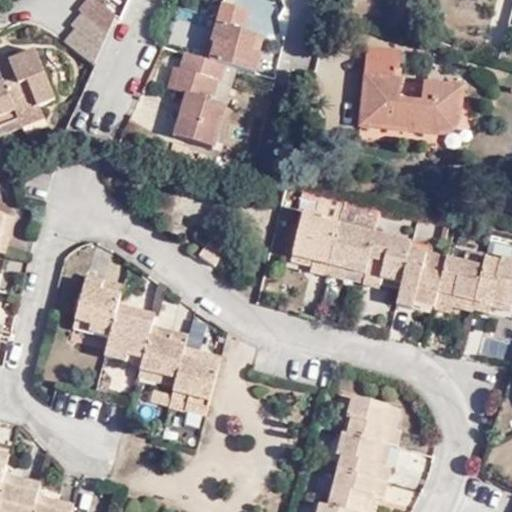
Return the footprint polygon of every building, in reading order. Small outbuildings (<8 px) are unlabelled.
[(64,43),(93,67),(100,50),(108,34),(116,16),(95,0),(87,0),(79,11),(82,13),(71,26),(75,29),(64,43)] [(237,69),(256,75),(262,56),(253,53),(258,37),(245,33),(250,13),(222,5),(212,42),(215,43),(209,61),(226,66),(237,69)] [(253,53),(262,56),(267,39),(258,37),(253,53)] [(205,40),(200,58),(209,61),(215,43),(212,42),(205,40)] [(8,61),(5,55),(0,57),(0,80),(1,84),(5,83),(18,115),(40,106),(55,100),(35,50),(18,57),(8,61)] [(402,53),(369,50),(360,138),(384,141),(385,130),(436,134),(442,135),(447,135),(454,129),(458,124),(460,120),(464,87),(426,84),(423,103),(397,101),(402,53)] [(16,52),(5,55),(8,61),(18,57),(16,52)] [(200,58),(185,54),(179,70),(173,92),(186,96),(173,138),(214,150),(227,105),(214,101),(219,82),(221,82),(226,66),(209,61),(200,58)] [(227,105),(237,69),(226,66),(221,82),(219,82),(214,101),(227,105)] [(173,92),(179,70),(174,69),(168,91),(173,92)] [(5,83),(1,84),(0,84),(0,127),(19,119),(18,115),(5,83)] [(40,106),(18,115),(19,119),(26,135),(48,126),(40,106)] [(339,226),(345,201),(320,195),(315,215),(325,217),(324,222),(339,226)] [(376,235),(381,209),(345,201),(339,226),(376,235)] [(327,277),(339,226),(324,222),(325,217),(315,215),(303,212),(294,253),(314,258),(312,267),(311,274),(327,277)] [(0,253),(5,254),(10,238),(5,236),(10,216),(0,213),(0,253)] [(5,236),(10,238),(14,218),(10,216),(5,236)] [(367,270),(376,235),(339,226),(327,277),(344,281),(346,275),(347,266),(367,270)] [(403,279),(410,250),(412,243),(376,235),(367,270),(365,279),(364,286),(378,288),(379,282),(381,273),(403,279)] [(200,256),(216,266),(228,249),(212,238),(200,256)] [(437,299),(446,259),(447,259),(410,250),(403,279),(401,288),(397,306),(413,310),(415,303),(417,294),(437,299)] [(314,258),(294,253),(291,262),(312,267),(314,258)] [(500,262),(485,258),(483,267),(474,303),(473,310),(490,314),(492,307),(494,298),(511,301),(511,260),(501,258),(500,262)] [(451,314),(453,307),(455,298),(474,303),(483,267),(446,259),(437,299),(435,308),(435,310),(451,314)] [(365,279),(367,270),(347,266),(346,275),(365,279)] [(381,273),(379,282),(401,288),(403,279),(381,273)] [(119,305),(122,291),(103,287),(104,281),(87,277),(75,321),(91,326),(89,333),(110,338),(118,309),(119,305)] [(122,291),(124,286),(104,281),(103,287),(122,291)] [(435,308),(437,299),(417,294),(415,303),(435,308)] [(453,307),(472,312),(473,310),(474,303),(455,298),(453,307)] [(511,301),(494,298),(492,307),(511,311),(511,301)] [(139,315),(141,311),(119,305),(118,309),(139,315)] [(153,326),(156,315),(141,311),(139,315),(118,309),(110,338),(105,357),(126,363),(128,356),(143,360),(153,326)] [(73,328),(89,333),(91,326),(75,321),(73,328)] [(172,332),(153,326),(143,360),(142,367),(138,379),(158,384),(160,377),(177,381),(186,348),(188,340),(171,336),(172,332)] [(188,340),(189,336),(172,332),(171,336),(188,340)] [(187,404),(208,410),(221,362),(200,357),(201,352),(186,348),(177,381),(175,389),(174,392),(189,397),(187,404)] [(221,362),(222,358),(201,352),(200,357),(221,362)] [(128,356),(126,363),(142,367),(143,360),(128,356)] [(160,377),(158,384),(175,389),(177,381),(160,377)] [(185,412),(206,417),(208,410),(187,404),(189,397),(174,392),(170,408),(185,412)] [(391,446),(398,448),(402,432),(396,430),(384,427),(389,407),(353,398),(347,420),(352,421),(348,436),(380,444),(391,446)] [(384,427),(396,430),(401,410),(389,407),(384,427)] [(347,420),(344,434),(348,436),(352,421),(347,420)] [(387,483),(389,483),(392,468),(386,466),(375,463),(380,444),(348,436),(344,434),(343,434),(337,456),(341,457),(338,471),(387,483)] [(0,458),(8,461),(12,447),(0,444),(0,458)] [(375,463),(386,466),(391,446),(380,444),(375,463)] [(4,475),(8,461),(0,458),(0,493),(4,480),(4,475)] [(360,511),(364,495),(373,498),(383,500),(387,483),(338,471),(328,508),(345,511),(360,511)] [(23,485),(24,480),(4,475),(4,480),(23,485)] [(38,496),(41,485),(24,480),(23,485),(4,480),(0,493),(0,511),(33,511),(37,501),(38,496)] [(369,511),(373,498),(364,495),(360,511),(369,511)] [(56,506),(57,502),(38,496),(37,501),(56,506)] [(72,511),(74,506),(57,502),(56,506),(37,501),(33,511),(72,511)]
